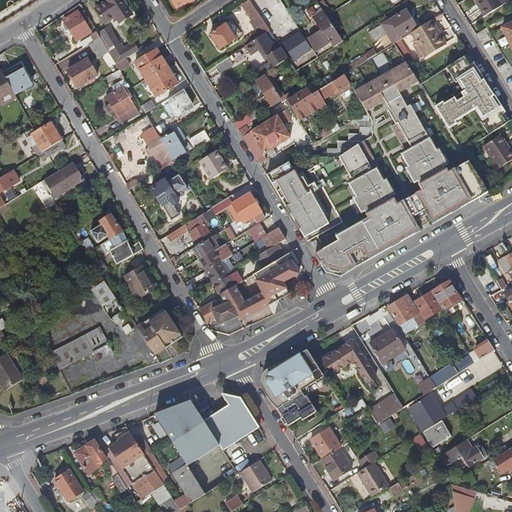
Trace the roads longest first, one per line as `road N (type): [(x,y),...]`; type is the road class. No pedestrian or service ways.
road 1 (residential): [(19,24),(222,365)]
road 2 (residential): [(335,305),(170,34)]
road 3 (primary): [(1,444),(222,365)]
road 4 (residential): [(321,511),(222,365)]
road 5 (residential): [(442,245),(511,356)]
road 6 (primary): [(222,365),(335,305)]
road 7 (residential): [(443,0),(511,108)]
road 8 (primary): [(335,305),(442,245)]
